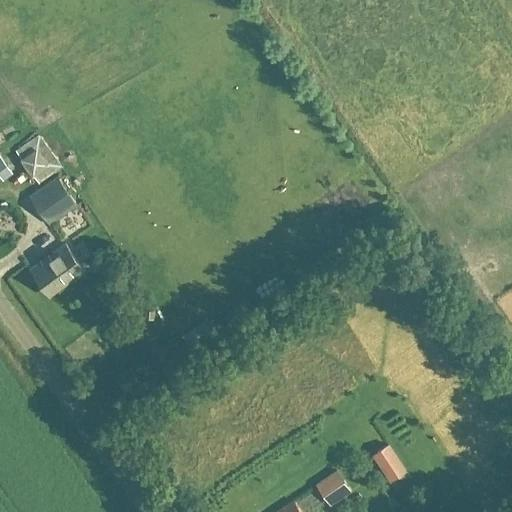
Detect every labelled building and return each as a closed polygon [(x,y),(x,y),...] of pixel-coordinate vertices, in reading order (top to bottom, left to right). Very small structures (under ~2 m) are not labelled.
[(40,133),(15,150),(39,184),(63,166),(40,133)] [(0,181),(11,174),(0,158),(0,181)] [(56,179),(29,199),(48,226),(76,207),(56,179)] [(51,298),(86,273),(66,246),(31,272),(51,298)] [(390,481),(405,471),(387,444),(372,454),(390,481)] [(350,492),(343,482),(336,472),(316,485),(330,506),(350,492)] [(300,511),(293,500),(275,511),(300,511)]
